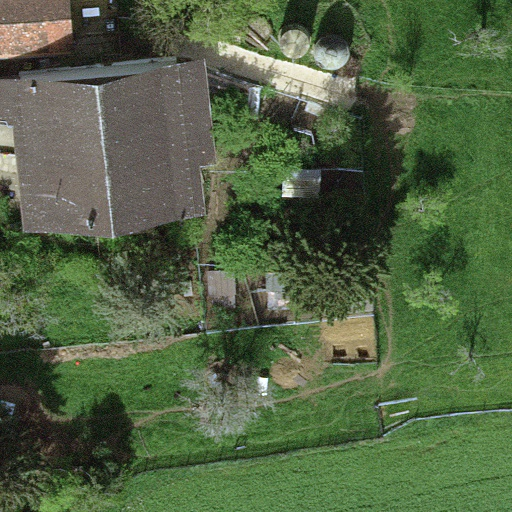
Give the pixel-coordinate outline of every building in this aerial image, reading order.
[(0,0),(0,49),(68,45),(64,0),(0,0)] [(279,52),(280,52),(285,56),(291,57),(298,56),(303,52),(307,47),(308,41),(307,34),(304,29),(298,25),(291,24),(285,25),(280,29),(276,33),(275,40),(276,46),(279,52)] [(314,65),(314,66),(319,70),(326,72),(332,71),(338,68),(342,62),(344,56),(343,49),(340,43),(335,39),(329,37),(322,38),(316,41),(312,47),(310,53),(311,59),(314,65)] [(31,226),(188,210),(172,60),(15,75),(0,77),(0,122),(21,124),(21,126),(23,126),(25,153),(22,153),(31,226)] [(271,166),(274,201),(342,199),(339,164),(271,166)]
